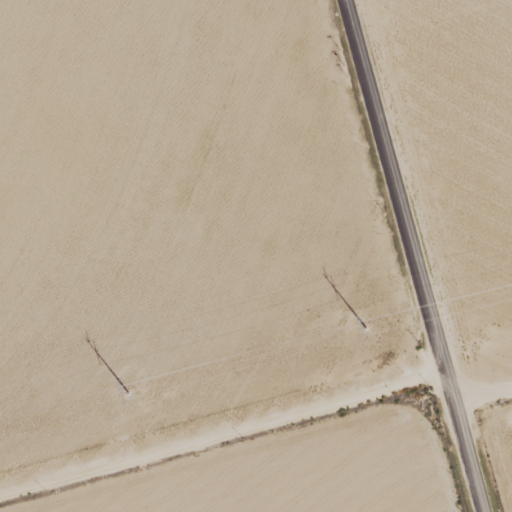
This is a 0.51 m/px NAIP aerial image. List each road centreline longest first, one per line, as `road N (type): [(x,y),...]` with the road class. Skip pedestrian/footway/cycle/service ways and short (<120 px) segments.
road 1 (track): [(451,396),(373,405),(0,507)]
road 2 (residential): [(451,396),(346,0)]
road 3 (residential): [(482,511),(451,396)]
